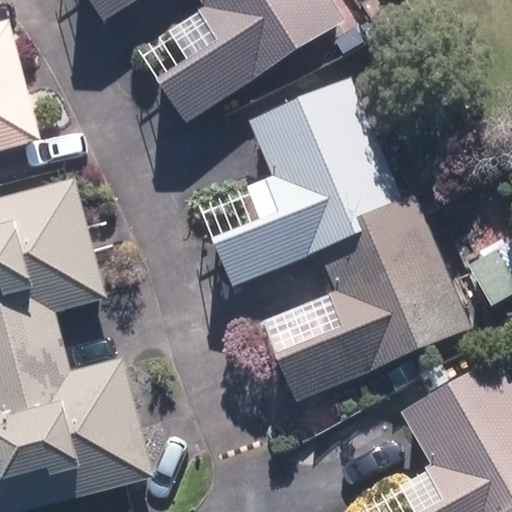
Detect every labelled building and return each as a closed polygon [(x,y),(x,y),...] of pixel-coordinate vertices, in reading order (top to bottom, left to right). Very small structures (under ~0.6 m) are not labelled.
[(145,0),(193,0),(221,44),(155,84),(183,129),(344,30),(323,0),(100,0),(113,20),(145,0)] [(0,156),(42,145),(9,24),(0,26),(0,156)] [(317,255),(347,325),(276,356),(297,405),(471,330),(363,78),(259,122),(296,207),(224,237),(244,286),(317,255)] [(0,511),(36,511),(157,479),(124,359),(76,373),(59,315),(111,301),(78,180),(0,201),(0,511)] [(511,299),(511,244),(510,242),(471,267),(498,309),(511,299)] [(511,511),(511,388),(496,363),(400,422),(449,500),(430,511),(511,511)]
